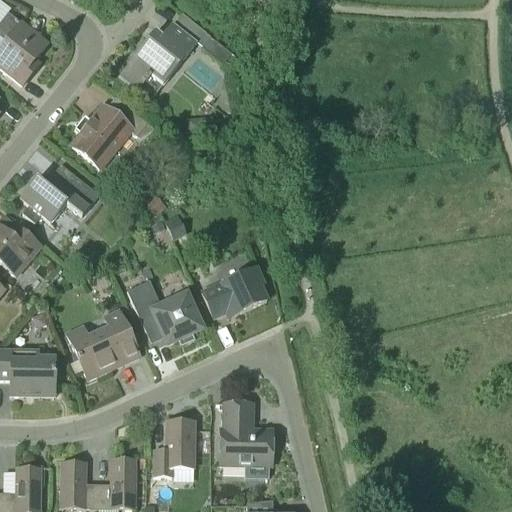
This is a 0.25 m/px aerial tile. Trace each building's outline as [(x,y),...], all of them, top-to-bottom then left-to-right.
[(0,74),(20,91),(31,77),(41,64),(37,60),(46,49),(7,17),(0,24),(0,41),(5,46),(0,51),(0,74)] [(161,90),(195,48),(221,69),(230,58),(204,37),(205,37),(183,19),(174,30),(171,27),(160,41),(154,35),(117,81),(126,88),(118,98),(125,103),(133,94),(135,96),(144,85),(145,86),(150,81),(161,90)] [(98,172),(128,135),(138,143),(152,133),(120,106),(111,117),(103,111),(71,150),(98,172)] [(215,137),(214,121),(186,124),(187,140),(215,137)] [(21,218),(34,228),(40,220),(49,228),(65,208),(81,221),(98,200),(59,169),(43,189),(35,183),(18,203),(28,210),(21,218)] [(148,227),(164,212),(172,202),(159,191),(135,214),(148,227)] [(163,224),(172,245),(186,239),(177,218),(163,224)] [(164,234),(159,225),(150,230),(155,239),(164,234)] [(0,268),(15,280),(40,249),(14,228),(6,237),(0,231),(0,268)] [(212,322),(223,316),(226,323),(235,319),(266,305),(259,290),(263,289),(255,272),(220,288),(219,286),(200,295),(212,322)] [(126,295),(131,305),(137,317),(150,311),(151,315),(167,349),(200,333),(185,300),(160,311),(149,285),(126,295)] [(139,362),(118,315),(102,322),(105,331),(87,340),(83,331),(65,338),(86,385),(111,374),(109,370),(122,364),(124,368),(139,362)] [(38,356),(0,355),(0,385),(9,385),(9,401),(23,401),(23,396),(53,397),(54,362),(38,362),(38,356)] [(223,409),(223,434),(219,434),(219,469),(245,470),(245,482),(265,482),(265,484),(266,484),(266,470),(270,470),(271,435),(251,435),(251,409),(215,408),(215,409),(223,409)] [(171,474),(193,474),(193,425),(165,425),(164,454),(153,454),(152,482),(171,482),(171,474)] [(97,489),(96,511),(134,511),(136,464),(109,463),(108,489),(97,489)] [(58,511),(96,511),(97,489),(85,489),(86,467),(59,467),(58,511)] [(14,472),(14,498),(2,498),(1,511),(39,511),(40,472),(14,472)]
